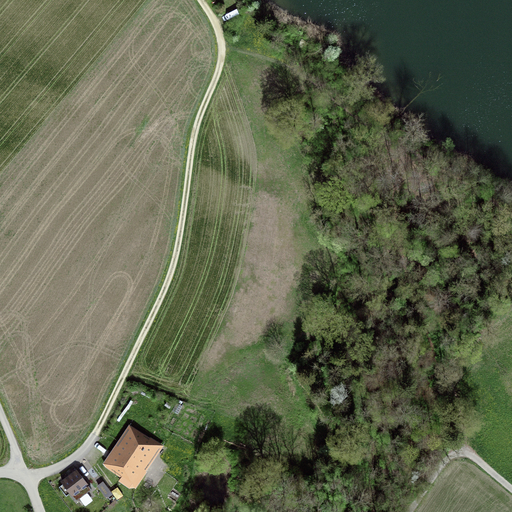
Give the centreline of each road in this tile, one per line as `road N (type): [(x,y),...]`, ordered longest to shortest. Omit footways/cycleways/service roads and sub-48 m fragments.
road 1 (track): [(222,40),(194,133),(173,264),(130,361),(77,455),(58,468),(24,472)]
road 2 (unclassified): [(409,511),(455,444),(511,491)]
